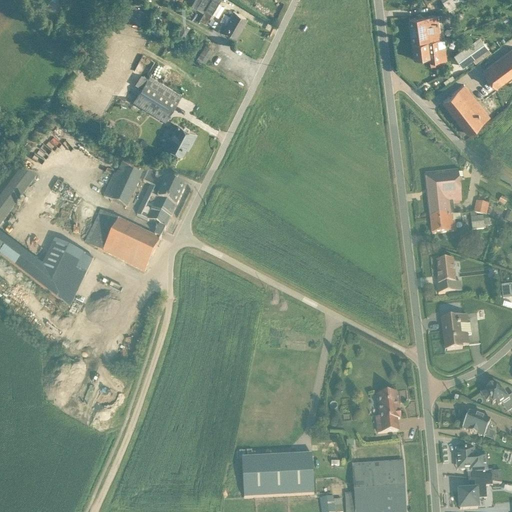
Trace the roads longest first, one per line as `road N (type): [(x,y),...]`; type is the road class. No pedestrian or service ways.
road 1 (residential): [(388,79),(420,360)]
road 2 (unclassified): [(181,236),(420,360)]
road 3 (residential): [(295,0),(181,236)]
road 4 (track): [(95,511),(142,399),(169,299)]
road 5 (residential): [(511,182),(471,157),(403,84),(388,79)]
